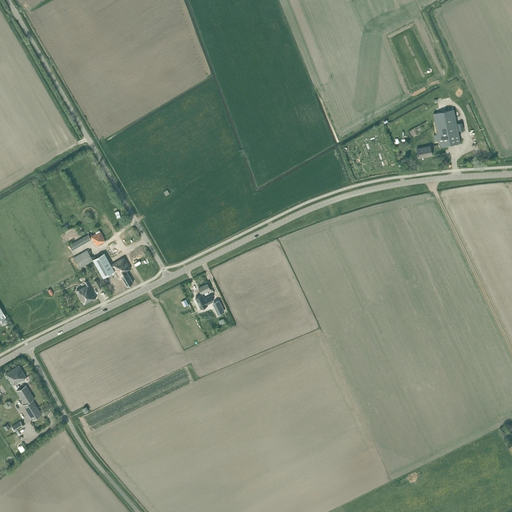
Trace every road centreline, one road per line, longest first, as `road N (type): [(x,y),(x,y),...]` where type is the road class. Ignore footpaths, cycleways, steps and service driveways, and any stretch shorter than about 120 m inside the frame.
road 1 (tertiary): [(511,173),(347,195),(169,277)]
road 2 (unclassified): [(169,277),(8,0)]
road 3 (unclassified): [(137,511),(72,429),(27,347)]
road 4 (tertiary): [(169,277),(27,347)]
